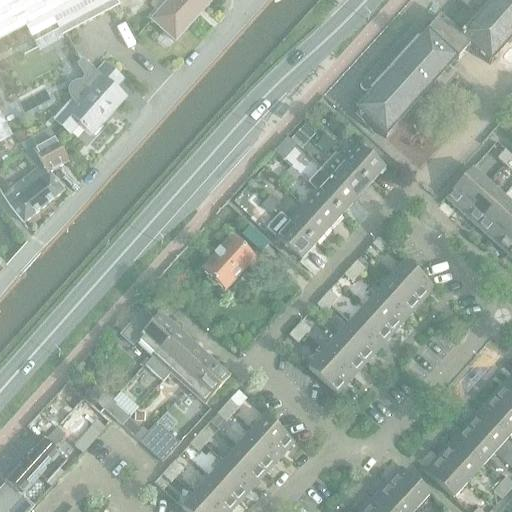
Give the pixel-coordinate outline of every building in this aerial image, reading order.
[(0,0),(0,141),(11,136),(0,115),(0,98),(105,43),(95,21),(120,9),(115,0),(0,0)] [(195,12),(205,0),(170,0),(152,21),(175,41),(199,15),(195,12)] [(420,39),(419,37),(420,34),(420,30),(417,28),(413,27),(410,29),(362,82),(360,85),(361,89),(364,91),(367,92),(371,90),(372,91),(354,111),(385,139),(469,47),(489,65),(511,40),(511,0),(457,0),(456,1),(466,9),(450,27),(440,18),(420,39)] [(72,101),(55,120),(71,135),(80,124),(92,135),(107,118),(105,116),(122,96),(115,89),(122,80),(104,64),(97,73),(82,60),(78,65),(77,66),(78,67),(83,74),(83,76),(84,77),(83,79),(82,81),(81,82),(78,83),(74,84),(71,87),(69,91),(69,95),(71,99),(73,100),(72,101)] [(499,128),(507,135),(511,130),(511,125),(506,120),(499,128)] [(39,160),(41,165),(47,175),(49,174),(68,164),(49,130),(21,145),(32,164),(39,160)] [(325,135),(320,140),(329,149),(334,143),(325,135)] [(325,153),(329,149),(320,140),(316,145),(325,153)] [(370,185),(383,170),(357,146),(344,161),(370,185)] [(496,159),(504,166),(511,157),(504,151),(496,159)] [(344,161),(330,177),(356,200),(370,185),(344,161)] [(299,176),(304,171),(295,163),(290,168),(299,176)] [(64,192),(49,174),(47,175),(41,165),(11,189),(5,177),(0,179),(0,189),(9,205),(24,224),(64,192)] [(290,168),(286,173),(295,182),(299,176),(290,168)] [(445,199),(460,213),(486,185),(471,170),(445,199)] [(330,177),(316,192),(342,215),(356,200),(330,177)] [(460,213),(475,227),(501,198),(486,185),(460,213)] [(316,192),(302,207),(328,230),(342,215),(316,192)] [(270,196),(266,201),(274,209),(279,204),(270,196)] [(475,227),(490,241),(511,216),(511,207),(501,198),(475,227)] [(270,213),(274,209),(266,201),(261,206),(270,213)] [(302,207),(289,222),(315,245),(328,230),(302,207)] [(315,245),(289,222),(281,214),(267,230),(301,261),(315,245)] [(511,216),(490,241),(505,254),(511,247),(511,216)] [(248,226),(241,235),(261,253),(269,244),(248,226)] [(259,267),(262,264),(231,237),(219,251),(218,249),(213,256),(214,257),(201,271),(225,292),(247,267),(250,270),(256,264),(259,267)] [(380,253),(386,246),(378,238),(371,245),(380,253)] [(358,277),(364,270),(356,262),(350,270),(358,277)] [(419,305),(434,289),(405,263),(390,279),(419,305)] [(350,270),(343,276),(351,284),(358,277),(350,270)] [(390,279),(377,294),(405,320),(419,305),(390,279)] [(330,307),(337,300),(329,292),(322,300),(330,307)] [(377,294),(363,309),(392,335),(405,320),(377,294)] [(322,300),(316,306),(324,314),(330,307),(322,300)] [(182,325),(164,309),(155,319),(143,309),(120,334),(133,346),(136,343),(151,356),(153,357),(182,325)] [(363,309),(349,324),(378,351),(392,335),(363,309)] [(303,337),(309,330),(301,323),(295,330),(303,337)] [(349,324),(335,340),(364,366),(378,351),(349,324)] [(151,356),(143,365),(161,382),(169,373),(170,373),(199,341),(182,325),(153,357),(151,356)] [(295,330),(289,337),(297,344),(303,337),(295,330)] [(335,340),(322,354),(351,381),(364,366),(335,340)] [(170,373),(187,389),(217,357),(199,341),(170,373)] [(322,354),(308,370),(336,396),(351,381),(322,354)] [(187,389),(205,405),(234,373),(217,357),(187,389)] [(511,387),(506,382),(492,397),(511,415),(511,387)] [(96,386),(87,396),(104,411),(105,411),(112,402),(113,401),(96,386)] [(511,415),(492,397),(479,413),(507,439),(511,433),(511,415)] [(83,399),(45,441),(53,449),(92,408),(83,399)] [(230,400),(223,408),(232,416),(239,409),(230,400)] [(112,402),(105,411),(122,426),(129,419),(130,417),(112,402)] [(226,423),(232,416),(223,408),(217,415),(226,423)] [(479,413),(465,428),(494,454),(507,439),(479,413)] [(135,422),(144,422),(145,414),(135,414),(135,422)] [(39,415),(27,429),(36,437),(48,423),(39,415)] [(279,459),(293,444),(265,418),(251,433),(279,459)] [(122,426),(134,437),(139,442),(147,433),(142,428),(140,429),(129,419),(122,426)] [(162,463),(179,444),(157,423),(147,433),(139,442),(162,463)] [(82,455),(99,436),(90,428),(73,447),(82,455)] [(465,428),(451,443),(480,469),(494,454),(465,428)] [(202,431),(196,438),(205,447),(212,440),(202,431)] [(251,433),(237,448),(266,474),(279,459),(251,433)] [(198,454),(205,447),(196,438),(189,446),(198,454)] [(0,511),(28,511),(33,507),(30,505),(21,497),(39,478),(46,484),(66,461),(58,454),(59,453),(53,449),(45,441),(29,459),(26,456),(19,463),(22,466),(0,490),(0,511)] [(451,443),(437,458),(466,484),(480,469),(451,443)] [(237,448),(223,463),(252,489),(266,474),(237,448)] [(437,458),(423,474),(452,500),(466,484),(437,458)] [(175,461),(168,468),(177,476),(184,469),(175,461)] [(223,463),(210,478),(238,504),(252,489),(223,463)] [(171,484),(177,476),(168,468),(162,476),(171,484)] [(414,511),(420,505),(429,496),(400,469),(386,485),(414,511)] [(210,478),(196,493),(216,511),(231,511),(238,504),(210,478)] [(511,488),(511,482),(507,478),(499,486),(507,494),(511,488)] [(386,485),(372,500),(384,511),(413,511),(414,511),(386,485)] [(493,493),(502,500),(507,494),(499,486),(493,493)] [(216,511),(196,493),(185,505),(181,509),(184,511),(216,511)] [(384,511),(372,500),(368,505),(361,511),(384,511)]
